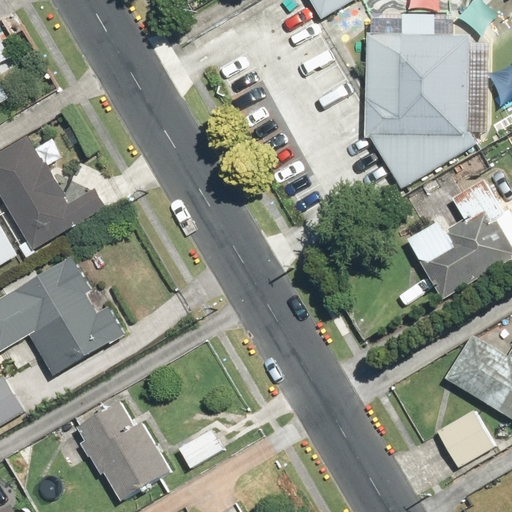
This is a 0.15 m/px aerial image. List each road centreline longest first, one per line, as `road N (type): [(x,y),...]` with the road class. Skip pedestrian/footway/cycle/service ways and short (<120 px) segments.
road 1 (residential): [(91,0),(393,511)]
road 2 (unknown): [(262,289),(351,219),(347,157),(316,89),(285,48),(242,31),(211,39),(139,81)]
